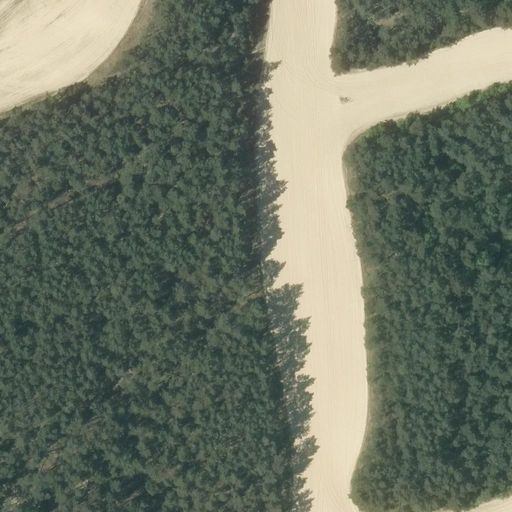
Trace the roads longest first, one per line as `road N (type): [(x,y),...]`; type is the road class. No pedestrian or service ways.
road 1 (track): [(329,511),(304,158),(306,0)]
road 2 (track): [(511,57),(304,121)]
